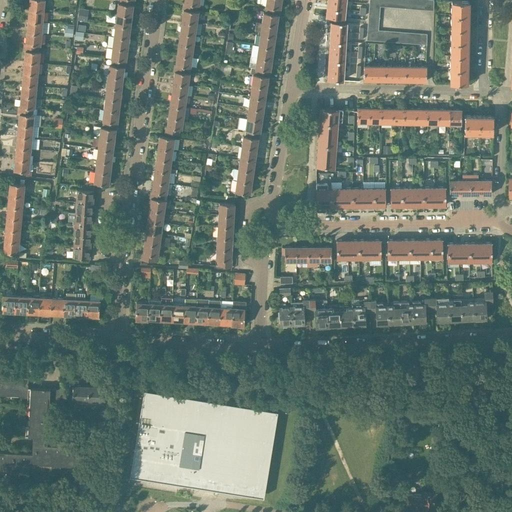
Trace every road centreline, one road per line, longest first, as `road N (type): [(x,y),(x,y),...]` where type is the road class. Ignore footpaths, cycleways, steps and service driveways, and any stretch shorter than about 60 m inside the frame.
road 1 (residential): [(158,0),(122,258),(119,342)]
road 2 (residential): [(259,346),(511,335)]
road 3 (residential): [(270,224),(499,217)]
road 4 (residential): [(482,91),(292,88)]
road 5 (residential): [(119,342),(259,346)]
road 6 (residential): [(292,88),(270,224)]
road 7 (residential): [(270,224),(259,346)]
